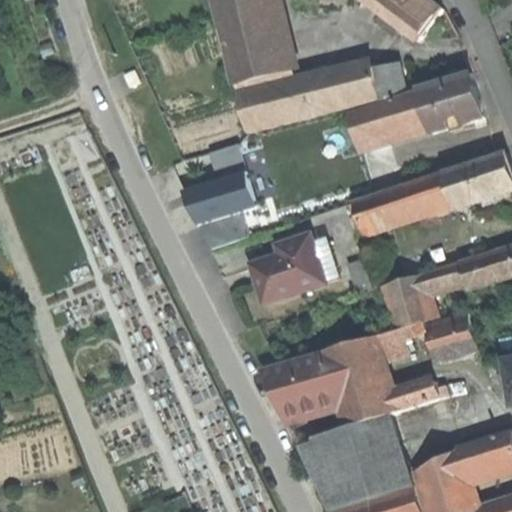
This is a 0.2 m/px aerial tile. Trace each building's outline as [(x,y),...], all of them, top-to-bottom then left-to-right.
[(219,0),(252,134),(407,96),(400,65),(297,91),(274,0),(219,0)] [(367,0),(422,42),(439,20),(447,10),(433,0),(367,0)] [(131,94),(149,85),(140,66),(123,74),(131,94)] [(336,204),(404,183),(389,139),(433,126),(435,134),(451,130),(451,126),(464,123),(465,126),(485,120),(482,106),(474,76),(422,91),(423,93),(353,113),(354,115),(343,119),(345,125),(315,134),(336,204)] [(192,190),(214,250),(255,235),(247,213),(266,206),(243,143),(214,153),(223,178),(192,190)] [(511,193),(511,158),(511,155),(448,175),(448,173),(353,204),(363,234),(457,203),(460,210),(511,193)] [(268,304),(343,281),(332,242),(319,246),(316,236),(294,243),(297,253),(285,256),(257,265),(263,286),(268,304)] [(282,247),(285,256),(297,253),(294,243),(282,247)] [(402,330),(440,319),(432,293),(471,282),(473,291),(511,279),(511,249),(426,273),(427,276),(389,287),(402,330)] [(361,288),(376,284),(369,260),(354,264),(361,288)] [(458,303),(442,308),(445,318),(461,314),(458,303)] [(342,411),(349,431),(395,416),(401,413),(445,399),(445,398),(451,396),(449,387),(442,389),(440,383),(395,393),(384,359),(413,349),(410,339),(431,333),(440,362),(482,349),(473,314),(430,326),(429,324),(325,353),(268,369),(282,398),(293,423),(303,419),(342,411)] [(304,447),(334,511),(337,511),(417,488),(395,416),(349,431),(318,441),(319,443),(304,447)] [(511,511),(511,507),(497,511),(482,511),(471,475),(485,470),(511,466),(511,435),(486,441),(417,475),(426,511),(511,511)] [(425,511),(419,488),(417,488),(337,511),(425,511)]
